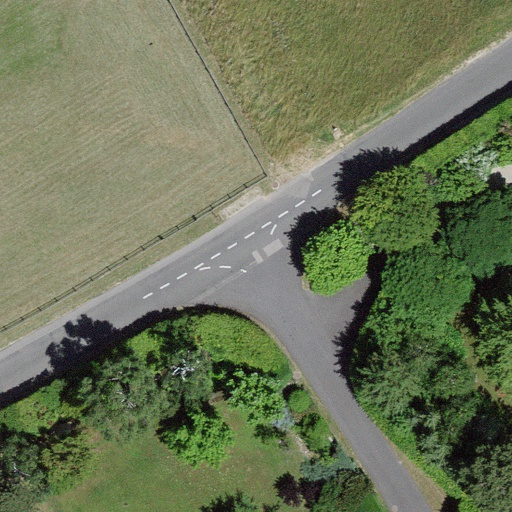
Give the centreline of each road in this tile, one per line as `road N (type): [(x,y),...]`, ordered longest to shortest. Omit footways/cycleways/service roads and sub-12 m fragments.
road 1 (residential): [(511,77),(245,251)]
road 2 (unclassified): [(398,511),(245,251)]
road 3 (residential): [(245,251),(0,396)]
